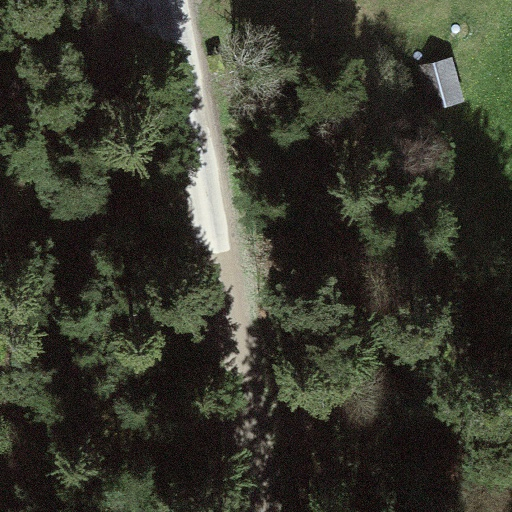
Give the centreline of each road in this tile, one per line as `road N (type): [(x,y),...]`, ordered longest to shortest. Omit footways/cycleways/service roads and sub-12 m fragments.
road 1 (unclassified): [(258,511),(171,0)]
road 2 (track): [(195,117),(97,0)]
